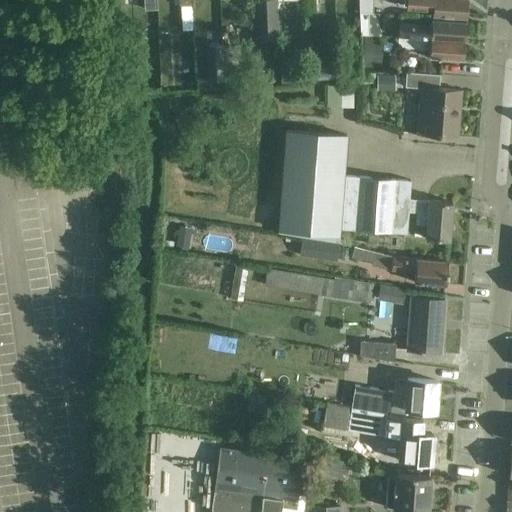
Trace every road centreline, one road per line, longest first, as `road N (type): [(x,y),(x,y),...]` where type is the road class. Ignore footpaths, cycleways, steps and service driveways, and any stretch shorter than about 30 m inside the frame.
road 1 (unknown): [(0,149),(34,157),(48,172),(83,400),(90,511)]
road 2 (residential): [(486,511),(507,223)]
road 3 (residential): [(504,29),(488,185),(507,223)]
